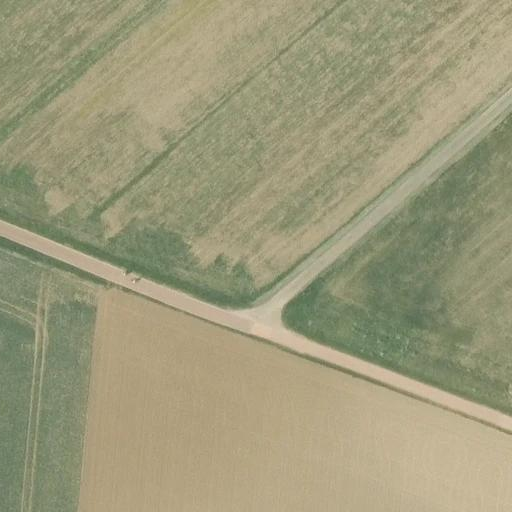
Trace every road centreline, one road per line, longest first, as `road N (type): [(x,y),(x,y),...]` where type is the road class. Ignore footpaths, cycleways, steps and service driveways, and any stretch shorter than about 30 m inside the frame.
road 1 (unclassified): [(511,106),(252,328)]
road 2 (unclassified): [(252,328),(511,432)]
road 3 (unclassified): [(252,328),(0,230)]
